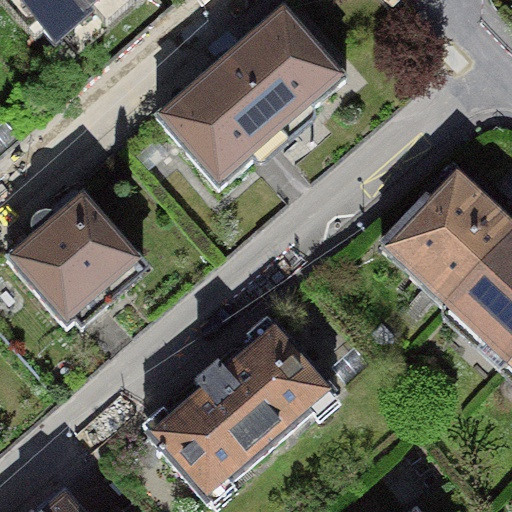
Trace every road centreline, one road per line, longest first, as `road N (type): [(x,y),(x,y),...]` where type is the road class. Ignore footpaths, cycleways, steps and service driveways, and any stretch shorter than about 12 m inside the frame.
road 1 (residential): [(0,490),(502,56)]
road 2 (residential): [(0,193),(222,0)]
